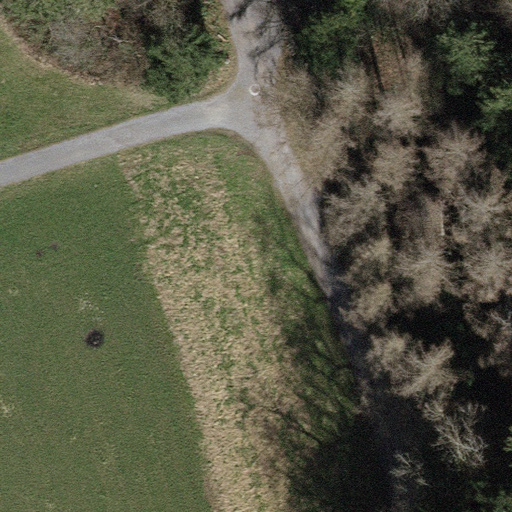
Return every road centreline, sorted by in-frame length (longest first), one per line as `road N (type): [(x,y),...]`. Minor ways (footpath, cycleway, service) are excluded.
road 1 (track): [(261,89),(298,201),(375,377),(405,511)]
road 2 (track): [(261,89),(0,184)]
